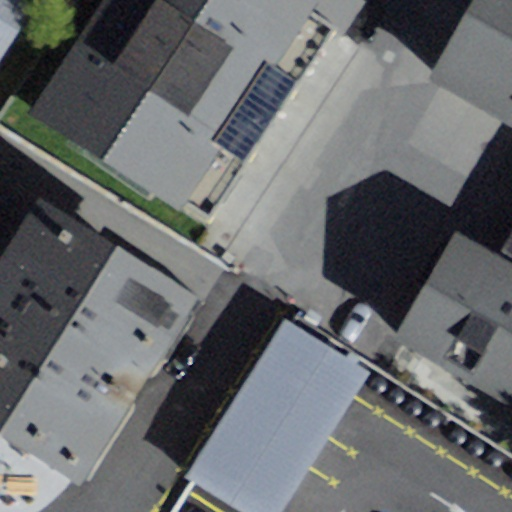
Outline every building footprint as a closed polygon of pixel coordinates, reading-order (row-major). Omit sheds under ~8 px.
[(0,0),(0,61),(37,0),(0,0)] [(105,0),(33,110),(210,226),(359,0),(105,0)] [(511,0),(473,0),(428,79),(511,127),(511,0)] [(38,197),(0,257),(0,435),(13,443),(82,487),(200,299),(38,197)] [(511,254),(511,228),(501,248),(511,254)] [(511,265),(454,233),(393,339),(511,406),(511,265)] [(305,363),(256,333),(193,433),(243,463),(305,363)]
